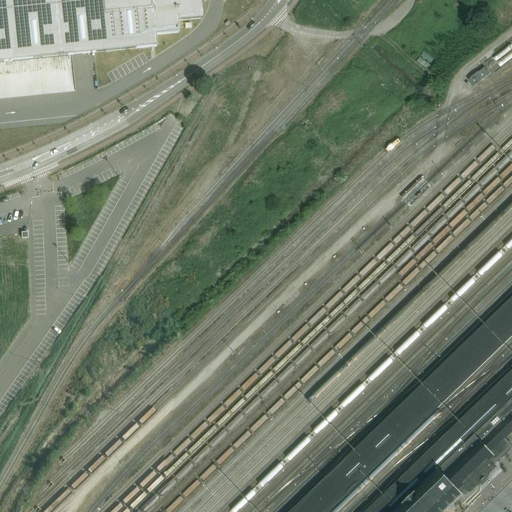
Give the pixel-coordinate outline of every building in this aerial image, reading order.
[(0,0),(0,62),(156,46),(155,35),(178,32),(177,21),(201,18),(198,0),(0,0)] [(511,2),(509,0),(507,0),(490,16),(498,24),(511,10),(511,2)] [(485,68),(468,81),(473,87),(490,75),(485,68)] [(257,338),(264,332),(265,331),(263,329),(255,336),(257,338)] [(417,414),(465,368),(464,367),(466,365),(464,364),(462,362),(460,364),(459,363),(441,380),(432,389),(412,408),(413,410),(410,412),(412,414),(414,416),(416,413),(417,414)] [(511,398),(511,400),(456,453),(445,464),(394,511),(397,511),(447,465),(472,490),(478,484),(479,485),(484,479),(488,475),(495,468),(493,465),(511,446),(511,444),(505,438),(511,431),(511,398)] [(369,464),(375,458),(375,457),(377,455),(373,452),(370,448),(368,450),(367,449),(361,455),(362,456),(360,458),(361,458),(357,462),(360,464),(363,467),(366,464),(367,465),(369,463),(369,464)] [(470,491),(472,490),(447,465),(397,511),(444,511),(468,489),(470,491)] [(336,483),(330,489),(332,492),(334,494),(340,487),(338,485),(336,483)] [(316,511),(324,504),(321,502),(318,499),(304,511),(316,511)]
